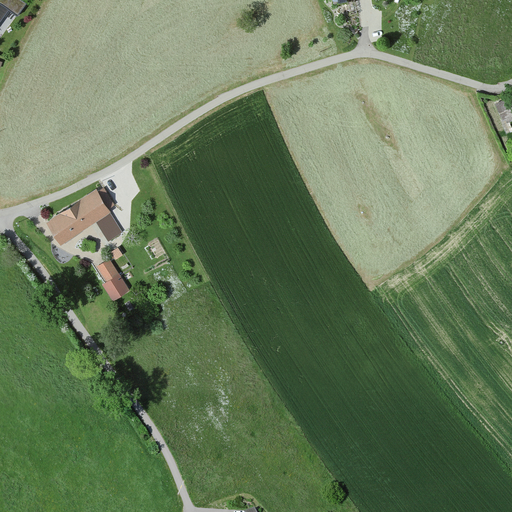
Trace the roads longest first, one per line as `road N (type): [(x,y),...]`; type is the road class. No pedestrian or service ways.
road 1 (unclassified): [(0,218),(107,171),(227,96),(343,57),(380,55),(493,89),(511,83)]
road 2 (residential): [(0,222),(149,423)]
